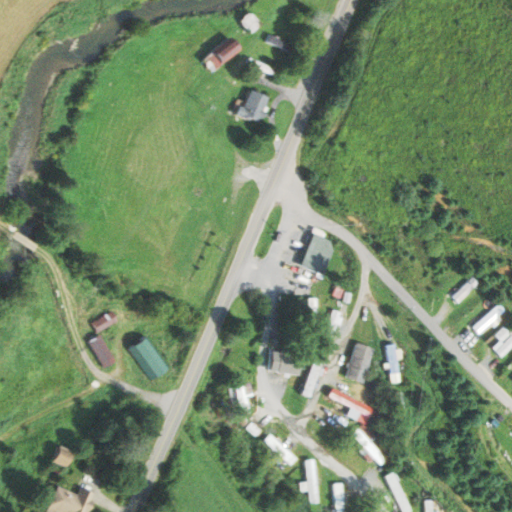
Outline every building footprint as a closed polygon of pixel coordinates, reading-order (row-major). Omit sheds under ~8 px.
[(238,21),(248,33),(257,25),(248,13),(238,21)] [(268,35),(266,42),(291,52),(294,46),(268,35)] [(210,52),(219,64),(237,50),(228,38),(210,52)] [(200,60),(209,71),(217,65),(208,53),(200,60)] [(248,58),(246,63),(272,75),(275,69),(248,58)] [(203,105),(217,116),(231,97),(217,87),(203,105)] [(237,107),(234,114),(247,120),(248,118),(256,121),(265,98),(250,91),(242,109),(237,107)] [(190,281),(214,216),(185,206),(161,271),(190,281)] [(312,234),(330,241),(333,250),(324,275),(299,265),(312,234)] [(452,296),(457,302),(479,283),(473,277),(452,296)] [(307,298),(306,338),(314,338),(315,298),(307,298)] [(471,327),(477,333),(504,310),(498,303),(471,327)] [(331,310),(317,349),(325,351),(339,312),(331,310)] [(90,323),(96,332),(115,321),(109,311),(90,323)] [(511,334),(494,350),(500,356),(511,345),(511,334)] [(87,341),(103,367),(113,361),(97,335),(87,341)] [(130,346),(154,377),(165,369),(141,338),(130,346)] [(356,343),(345,377),(362,382),(373,349),(356,343)] [(385,345),(389,373),(398,372),(394,344),(385,345)] [(277,352),(275,372),(295,374),(298,354),(277,352)] [(312,361),(300,393),(308,396),(319,363),(312,361)] [(233,379),(241,414),(248,412),(241,378),(233,379)] [(330,388),(327,396),(368,416),(371,408),(330,388)] [(249,422),(244,428),(253,436),(258,430),(249,422)] [(357,428),(351,435),(380,464),(386,458),(357,428)] [(268,434),(262,440),(289,464),(294,458),(268,434)] [(56,447),(50,461),(62,466),(68,452),(56,447)] [(304,460),(308,503),(317,502),(312,459),(304,460)] [(385,476),(402,511),(406,511),(410,510),(392,473),(385,476)] [(332,484),(334,511),(342,511),(340,483),(332,484)] [(54,487),(46,507),(57,511),(82,511),(90,493),(77,488),(74,496),(54,487)]
